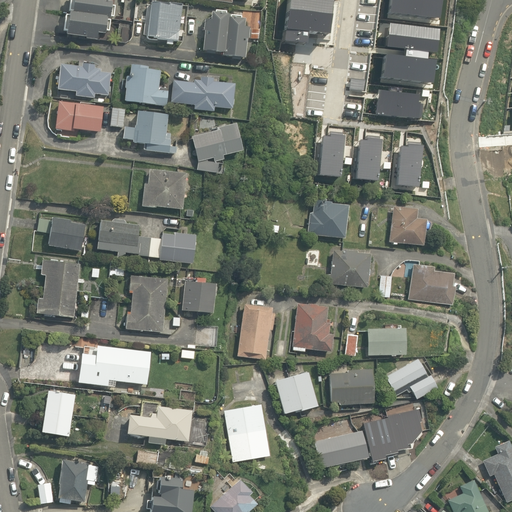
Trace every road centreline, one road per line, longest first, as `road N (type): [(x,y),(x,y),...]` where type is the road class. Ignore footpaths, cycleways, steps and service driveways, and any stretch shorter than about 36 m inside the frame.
road 1 (residential): [(370,509),(405,488),(450,434),(483,363),(490,305),(461,123),(492,0)]
road 2 (residential): [(7,511),(0,468),(0,194),(26,0)]
